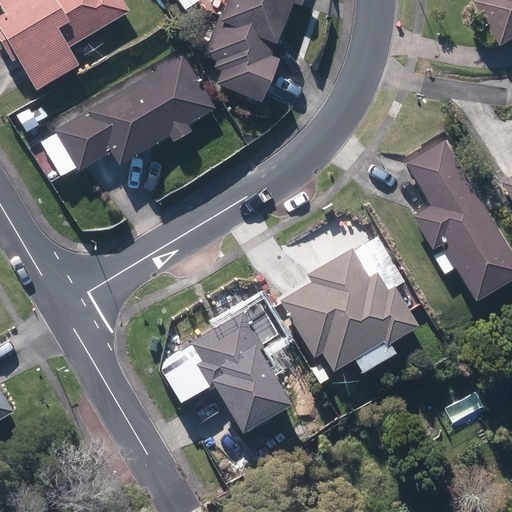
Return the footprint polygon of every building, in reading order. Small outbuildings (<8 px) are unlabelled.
[(83,64),(72,46),(131,10),(125,0),(0,0),(6,11),(0,14),(0,41),(4,48),(11,44),(38,90),(83,64)] [(228,0),(205,54),(216,58),(214,64),(222,68),(216,82),(262,101),(281,57),(274,54),(296,2),(303,5),(305,0),(228,0)] [(511,0),(473,0),(501,45),(511,38),(511,0)] [(41,142),(61,174),(75,165),(79,171),(112,151),(121,167),(170,136),(175,144),(194,133),(188,123),(218,105),(185,53),(41,142)] [(511,274),(511,248),(451,136),(406,161),(430,204),(411,214),(430,250),(442,244),(470,297),(511,274)] [(511,171),(502,178),(511,195),(511,171)] [(312,281),(282,298),(315,356),(325,350),(335,369),(357,357),(364,370),(391,355),(384,343),(420,323),(393,276),(385,280),(378,267),(368,273),(353,245),(307,271),(312,281)] [(241,311),(189,340),(199,358),(192,362),(206,388),(218,381),(242,424),(289,398),(241,311)] [(0,418),(16,409),(0,382),(0,418)]
